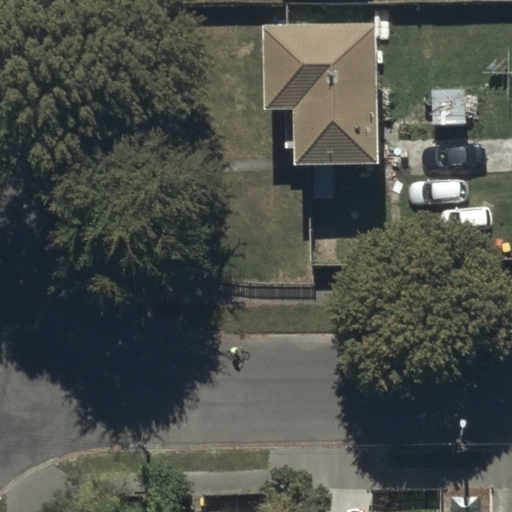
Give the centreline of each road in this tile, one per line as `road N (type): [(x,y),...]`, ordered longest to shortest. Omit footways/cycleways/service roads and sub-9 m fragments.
road 1 (residential): [(0,397),(511,388)]
road 2 (residential): [(26,0),(0,172)]
